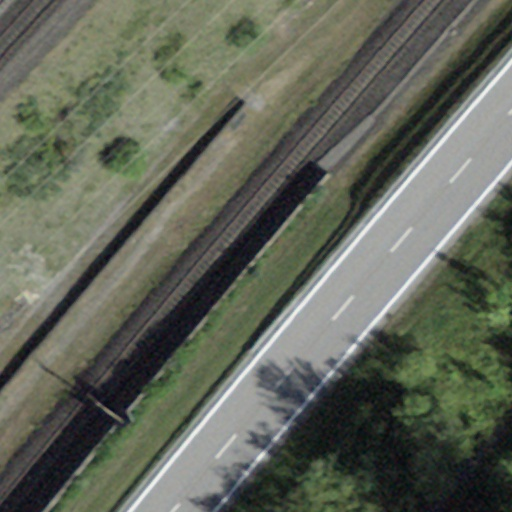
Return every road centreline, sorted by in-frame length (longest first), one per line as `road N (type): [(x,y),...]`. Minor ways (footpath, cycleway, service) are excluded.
road 1 (secondary): [(511,113),(170,511)]
road 2 (unknown): [(361,511),(511,378)]
